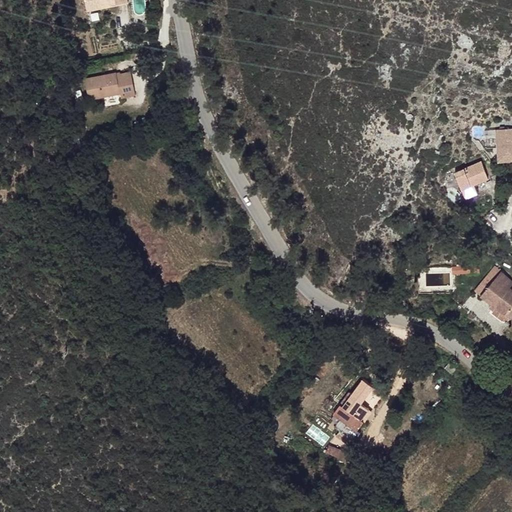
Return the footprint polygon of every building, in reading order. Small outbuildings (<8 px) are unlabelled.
[(105,0),(106,1),(68,6),(69,14),(75,13),(77,27),(86,26),(86,22),(109,19),(109,22),(118,21),(114,0),(105,0)] [(111,82),(80,88),(84,109),(115,104),(116,108),(130,106),(125,81),(111,84),(111,82)] [(511,124),(492,128),(495,159),(511,156),(511,124)] [(478,160),(451,172),(461,195),(469,193),(474,191),(471,183),(485,177),(478,160)] [(473,289),(504,312),(509,316),(511,311),(511,286),(510,284),(511,282),(494,265),(473,289)] [(340,419),(334,426),(347,435),(353,440),(359,431),(356,429),(363,420),(353,412),(372,386),(363,379),(356,388),(352,386),(332,413),(340,419)] [(339,449),(327,445),(324,452),(336,456),(339,449)]
